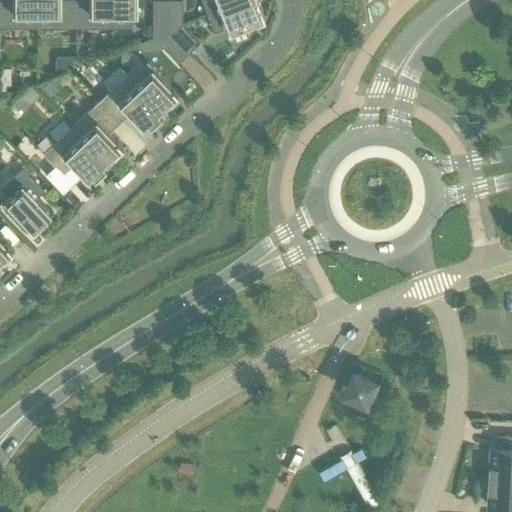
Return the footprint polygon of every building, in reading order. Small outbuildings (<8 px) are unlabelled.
[(20,25),(37,25),(37,0),(0,0),(0,22),(20,22),(20,25)] [(37,0),(37,25),(55,25),(55,22),(76,22),(75,0),(37,0)] [(75,0),(76,22),(96,22),(96,25),(114,25),(113,0),(75,0)] [(113,0),(114,25),(131,25),(131,12),(137,12),(137,0),(113,0)] [(152,0),(153,35),(168,29),(167,0),(152,0)] [(182,0),(167,0),(168,29),(183,23),(182,0)] [(202,0),(208,13),(240,0),(202,0)] [(240,0),(208,13),(214,29),(227,24),(230,30),(258,19),(265,16),(261,6),(261,7),(257,0),(240,0)] [(183,23),(168,29),(189,51),(200,41),(183,23)] [(168,29),(153,35),(178,62),(189,51),(168,29)] [(140,61),(127,74),(162,110),(161,108),(170,99),(170,100),(178,92),(173,87),(147,60),(143,64),(140,61)] [(162,110),(127,74),(111,89),(110,88),(109,89),(130,111),(138,120),(143,126),(150,119),(151,121),(162,110)] [(27,107),(41,91),(31,82),(17,97),(27,107)] [(109,89),(99,99),(120,121),(130,111),(109,89)] [(65,112),(73,121),(93,104),(85,95),(65,112)] [(120,121),(99,99),(93,105),(89,109),(109,131),(120,121)] [(89,109),(71,126),(106,163),(107,162),(105,161),(115,152),(123,145),(118,139),(117,140),(109,131),(89,109)] [(106,163),(71,126),(54,142),(75,164),(83,172),(83,173),(88,178),(94,172),(96,173),(106,163)] [(44,152),(46,155),(46,156),(64,174),(75,164),(54,142),(44,152)] [(13,174),(1,186),(8,194),(4,198),(29,224),(28,224),(33,229),(41,222),(51,212),(36,196),(44,189),(31,176),(24,183),(22,181),(21,182),(13,174)] [(0,260),(5,256),(12,249),(8,244),(7,244),(0,235),(0,260)] [(349,387),(364,393),(370,379),(355,372),(349,387)] [(491,445),(489,475),(511,475),(511,434),(503,434),(502,446),(491,445)] [(381,499),(371,482),(358,458),(366,454),(361,445),(347,454),(319,469),(324,478),(345,466),(368,506),(377,507),(381,499)] [(511,511),(511,475),(489,475),(487,504),(511,506),(510,511),(511,511)]
